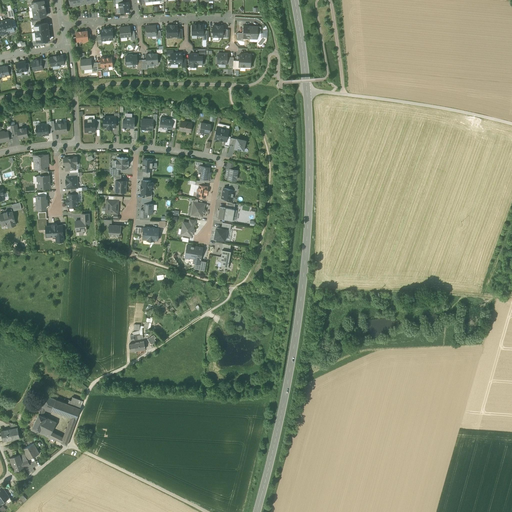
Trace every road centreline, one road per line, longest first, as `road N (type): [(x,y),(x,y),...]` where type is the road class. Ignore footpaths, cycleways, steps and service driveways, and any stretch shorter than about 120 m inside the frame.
road 1 (primary): [(306,90),(301,289),(256,511)]
road 2 (unclassified): [(73,447),(95,381),(228,298)]
road 3 (unclassified): [(306,90),(511,124)]
road 4 (residential): [(135,147),(220,159),(205,238)]
road 5 (unclassified): [(206,511),(73,447)]
